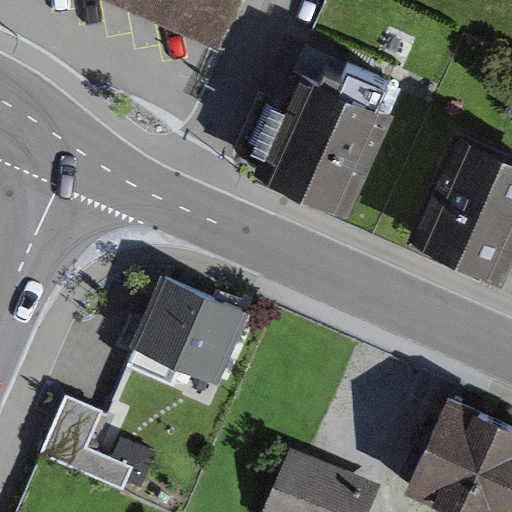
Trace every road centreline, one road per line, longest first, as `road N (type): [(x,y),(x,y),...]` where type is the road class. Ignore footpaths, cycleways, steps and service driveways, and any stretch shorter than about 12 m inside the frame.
road 1 (tertiary): [(511,355),(193,214)]
road 2 (residential): [(193,214),(280,0)]
road 3 (tertiary): [(72,155),(0,318)]
road 4 (tertiary): [(193,214),(72,155)]
